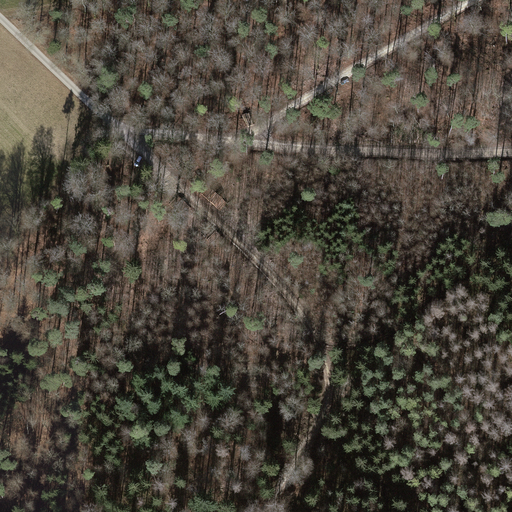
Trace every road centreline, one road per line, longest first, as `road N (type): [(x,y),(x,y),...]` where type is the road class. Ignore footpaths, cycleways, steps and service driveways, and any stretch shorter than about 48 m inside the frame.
road 1 (track): [(265,511),(329,408),(330,366),(304,314),(171,171)]
road 2 (track): [(511,152),(222,143),(120,127)]
road 3 (track): [(222,143),(472,0)]
road 4 (track): [(0,352),(171,171)]
road 5 (track): [(120,127),(0,14)]
